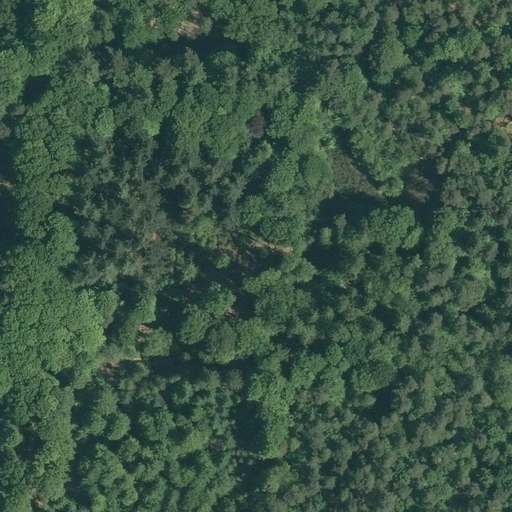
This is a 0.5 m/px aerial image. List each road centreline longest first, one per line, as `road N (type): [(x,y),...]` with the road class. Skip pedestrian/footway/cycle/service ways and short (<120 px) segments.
road 1 (unclassified): [(55,75),(372,91),(511,47)]
road 2 (track): [(55,75),(32,511)]
